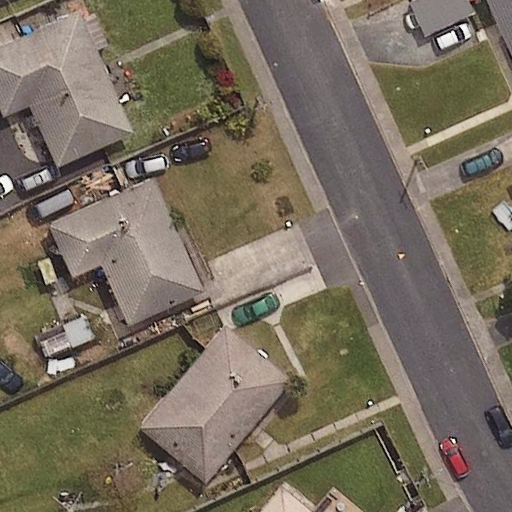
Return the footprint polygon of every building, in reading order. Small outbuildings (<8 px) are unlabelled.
[(132,122),(80,0),(78,0),(0,33),(0,99),(1,103),(28,91),(55,155),(132,122)] [(479,27),(464,0),(412,0),(439,49),(479,27)] [(511,0),(491,0),(511,45),(511,0)] [(205,277),(151,165),(48,215),(72,264),(98,252),(128,314),(205,277)] [(290,370),(226,315),(139,416),(202,471),(290,370)] [(320,511),(281,478),(251,511),(320,511)]
